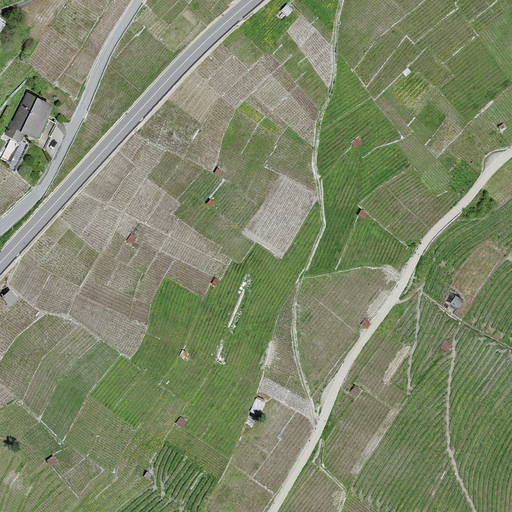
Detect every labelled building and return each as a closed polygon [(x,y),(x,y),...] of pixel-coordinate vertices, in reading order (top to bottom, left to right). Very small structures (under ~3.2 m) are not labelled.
[(293,10),(287,5),(282,10),(288,16),(293,10)] [(52,106),(28,94),(7,134),(20,140),(24,131),(36,137),(52,106)] [(360,138),(354,143),(358,147),(364,142),(360,138)] [(368,212),(360,209),(357,214),(365,218),(368,212)] [(17,299),(10,291),(3,297),(11,305),(17,299)] [(464,299),(454,294),(450,303),(459,307),(464,299)] [(366,318),(361,324),(367,329),(372,323),(366,318)] [(445,340),(440,347),(447,352),(452,345),(445,340)] [(189,354),(183,350),(179,356),(185,360),(189,354)] [(360,390),(354,385),(349,392),(355,396),(360,390)] [(265,402),(257,398),(251,411),(260,414),(265,402)] [(181,418),(177,423),(182,427),(186,422),(181,418)] [(56,462),(53,457),(48,460),(51,465),(56,462)]
